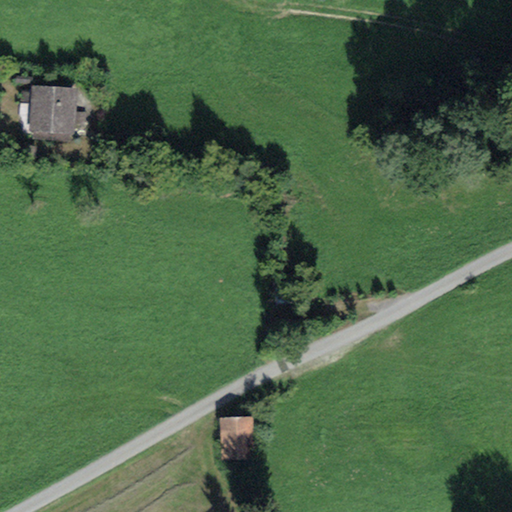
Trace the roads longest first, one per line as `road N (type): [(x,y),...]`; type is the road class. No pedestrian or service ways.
road 1 (unclassified): [(511,249),(214,398),(9,511)]
road 2 (track): [(511,42),(329,7),(239,0)]
